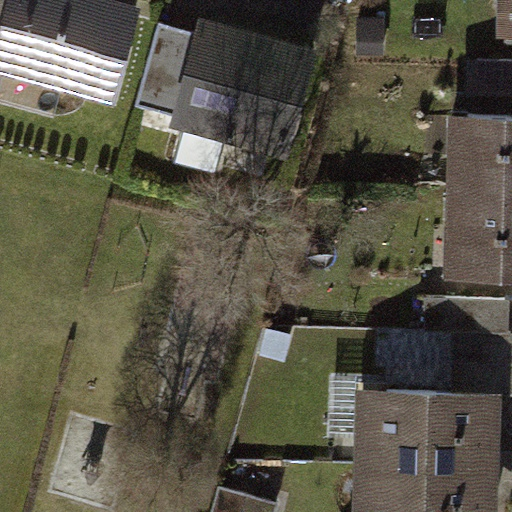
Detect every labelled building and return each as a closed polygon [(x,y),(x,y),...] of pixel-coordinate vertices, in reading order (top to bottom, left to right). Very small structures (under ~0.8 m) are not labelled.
[(110,0),(25,0),(9,68),(128,96),(149,9),(110,0)] [(322,38),(203,9),(176,121),(295,150),(322,38)] [(386,15),(358,16),(359,54),(386,53),(386,15)] [(511,127),(450,126),(448,201),(511,202),(511,127)] [(511,202),(448,201),(446,275),(511,276),(511,202)] [(511,391),(511,292),(438,291),(436,389),(511,391)] [(367,393),(366,469),(498,470),(499,394),(367,393)] [(366,469),(365,511),(497,511),(498,470),(366,469)] [(221,486),(216,511),(279,511),(283,497),(221,486)]
